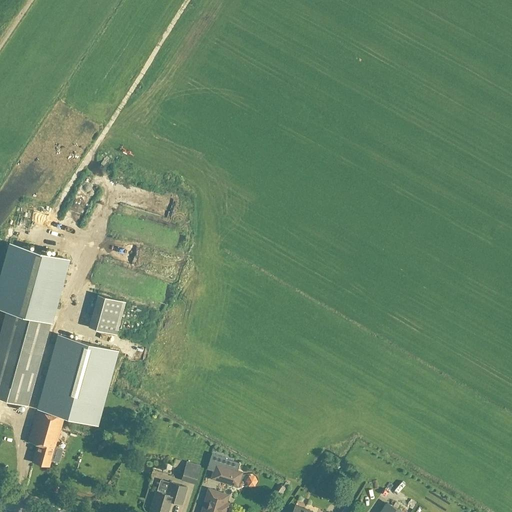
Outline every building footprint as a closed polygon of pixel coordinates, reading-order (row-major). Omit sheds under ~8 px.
[(95,202),(100,197),(92,190),(87,195),(95,202)] [(0,308),(6,310),(0,330),(0,398),(26,406),(50,322),(67,260),(10,244),(0,279),(0,308)] [(111,272),(107,286),(140,297),(145,282),(111,272)] [(125,303),(97,295),(88,328),(116,335),(125,303)] [(118,354),(59,336),(38,409),(97,426),(118,354)] [(37,410),(28,442),(37,444),(32,462),(49,467),(51,460),(58,462),(62,450),(54,448),(63,418),(37,410)] [(212,454),(207,470),(214,473),(212,478),(237,486),(241,473),(237,472),(239,464),(225,460),(225,459),(212,454)] [(187,463),(182,479),(195,484),(200,468),(187,463)] [(167,511),(170,501),(181,505),(187,487),(170,482),(166,494),(156,491),(149,511),(167,511)] [(208,490),(202,511),(205,511),(204,511),(227,511),(230,505),(225,504),(228,496),(208,490)] [(316,496),(325,499),(327,493),(318,490),(316,496)] [(404,511),(388,503),(382,511),(404,511)]
